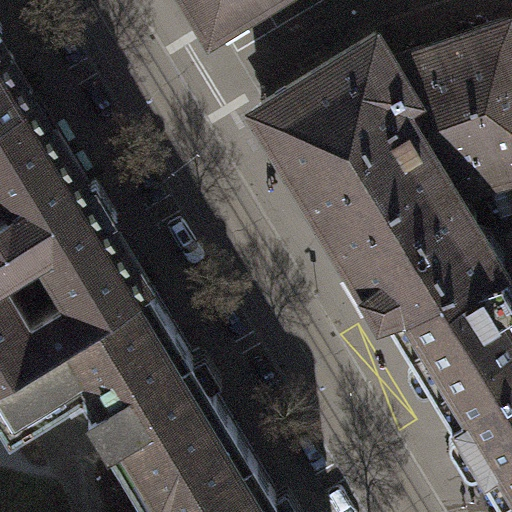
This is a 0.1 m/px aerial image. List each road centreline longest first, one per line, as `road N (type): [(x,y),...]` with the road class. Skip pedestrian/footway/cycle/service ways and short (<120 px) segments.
road 1 (unclassified): [(163,115),(407,511)]
road 2 (residential): [(163,115),(348,0)]
road 3 (unclassified): [(93,0),(163,115)]
